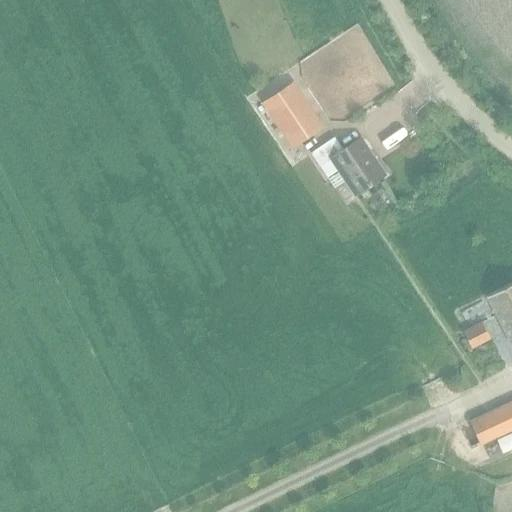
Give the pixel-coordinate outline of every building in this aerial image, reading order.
[(287,86),(261,104),(290,147),(316,129),(287,86)] [(334,136),(311,152),(320,165),(331,158),(355,194),(381,176),(368,157),(371,155),(360,137),(343,149),(334,136)] [(511,281),(486,295),(511,345),(511,281)] [(463,330),(472,349),(491,339),(481,321),(463,330)] [(480,443),(511,428),(511,400),(470,420),(480,443)]
